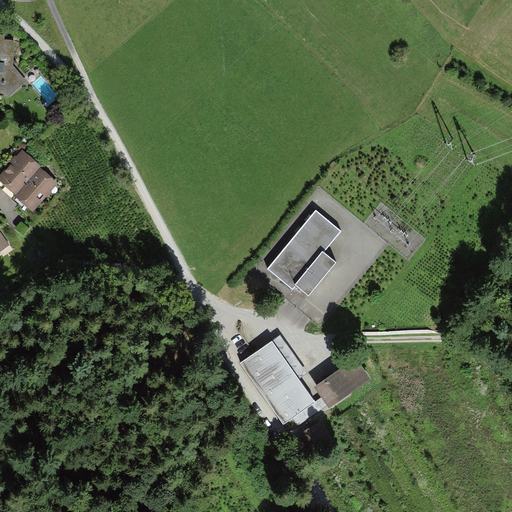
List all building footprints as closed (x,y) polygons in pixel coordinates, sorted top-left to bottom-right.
[(13,63),(14,38),(4,37),(4,32),(0,31),(0,86),(4,87),(9,93),(26,78),(13,63)] [(0,171),(0,179),(12,191),(37,165),(21,150),(0,171)] [(37,165),(12,191),(29,207),(54,181),(37,165)] [(267,269),(292,289),(295,284),(308,295),(335,264),(322,253),(340,231),(316,211),(267,269)] [(280,336),(272,341),(298,378),(306,372),(280,336)] [(241,363),(284,424),(292,418),(314,403),(298,378),(272,341),(241,363)] [(328,405),(330,408),(371,380),(356,358),(315,387),(322,397),(328,405)] [(314,403),(292,418),(298,426),(328,405),(322,397),(314,403)] [(318,421),(300,432),(307,443),(325,432),(318,421)]
